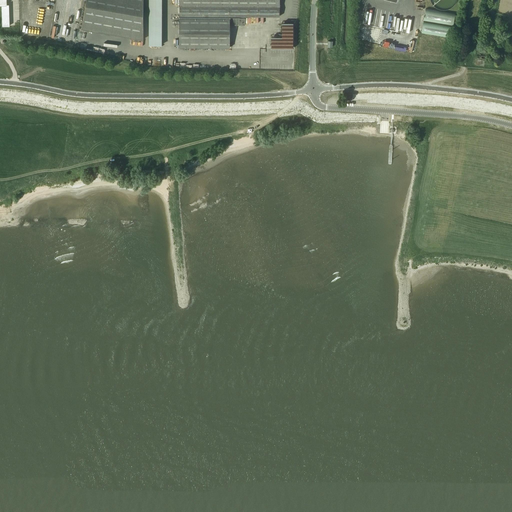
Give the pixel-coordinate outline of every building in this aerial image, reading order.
[(0,0),(0,4),(1,4),(2,26),(9,26),(8,4),(6,4),(6,0),(0,0)] [(86,0),(81,28),(143,39),(143,0),(86,0)] [(280,0),(179,0),(180,16),(179,16),(179,47),(230,47),(230,25),(245,25),(245,18),(233,18),(233,17),(240,16),(280,16),(280,6),(280,0)] [(425,9),(424,20),(453,25),(455,14),(425,9)] [(451,37),(453,26),(423,22),(421,33),(451,37)] [(282,23),(282,37),(272,37),(272,48),(293,48),(293,23),(282,23)] [(63,37),(73,37),(73,28),(63,28),(63,37)] [(149,35),(149,45),(162,45),(162,35),(149,35)]
